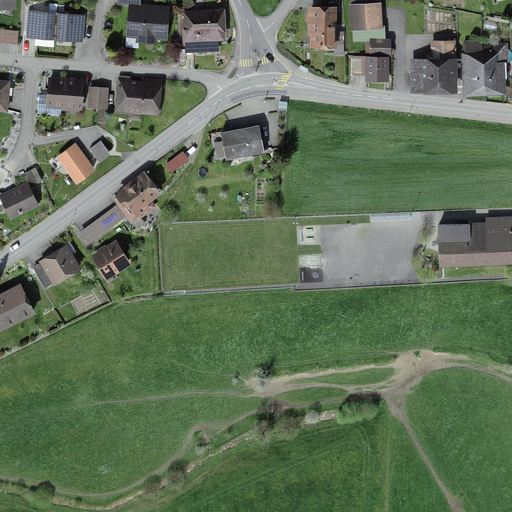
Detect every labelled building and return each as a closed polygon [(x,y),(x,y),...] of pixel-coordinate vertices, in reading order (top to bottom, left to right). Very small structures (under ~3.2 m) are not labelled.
[(0,0),(0,10),(19,12),(19,0),(0,0)] [(142,0),(121,0),(121,7),(131,7),(129,42),(170,44),(172,9),(142,8),(142,0)] [(192,0),(187,0),(179,4),(182,11),(195,4),(192,0)] [(324,0),(324,8),(309,7),(308,42),(332,43),(333,11),(337,11),(337,0),(324,0)] [(377,4),(352,6),(353,32),(361,32),(361,41),(367,41),(366,53),(394,55),(395,49),(391,49),(390,40),(379,40),(378,32),(377,4)] [(180,14),(181,25),(221,23),(220,11),(180,14)] [(57,41),(59,16),(29,14),(27,40),(57,41)] [(83,43),(85,17),(59,16),(57,41),(83,43)] [(222,39),(221,23),(181,25),(182,42),(222,39)] [(0,44),(18,46),(19,34),(0,32),(0,44)] [(463,91),(484,90),(482,45),(482,40),(468,40),(462,48),(463,91)] [(455,90),(455,42),(430,42),(430,61),(412,61),(412,90),(455,90)] [(506,44),(482,45),(484,90),(501,89),(500,62),(507,62),(506,44)] [(388,81),(387,60),(365,60),(365,81),(388,81)] [(64,106),(66,79),(50,78),(47,105),(64,106)] [(66,79),(64,106),(83,109),(85,81),(66,79)] [(162,116),(164,81),(121,79),(119,113),(134,113),(133,120),(143,121),(143,115),(162,116)] [(12,81),(0,81),(0,112),(11,113),(12,81)] [(98,106),(99,87),(91,87),(90,106),(98,106)] [(99,87),(98,106),(107,107),(108,87),(99,87)] [(47,117),(38,117),(38,130),(43,136),(47,135),(47,117)] [(270,152),(266,127),(226,134),(231,159),(270,152)] [(100,161),(110,153),(101,140),(90,148),(100,161)] [(75,144),(59,156),(77,180),(93,169),(75,144)] [(182,153),(166,164),(171,171),(187,160),(182,153)] [(38,170),(29,175),(36,187),(45,182),(38,170)] [(151,204),(164,195),(148,173),(122,193),(124,195),(117,201),(134,223),(154,208),(151,204)] [(30,184),(3,197),(15,221),(41,208),(30,184)] [(117,209),(83,234),(92,246),(125,221),(117,209)] [(511,219),(487,220),(487,225),(445,227),(446,266),(511,264),(511,219)] [(118,243),(94,258),(109,280),(132,266),(118,243)] [(84,270),(69,246),(43,263),(44,265),(37,269),(48,287),(56,282),(58,286),(84,270)] [(0,333),(38,314),(24,285),(0,297),(0,333)]
